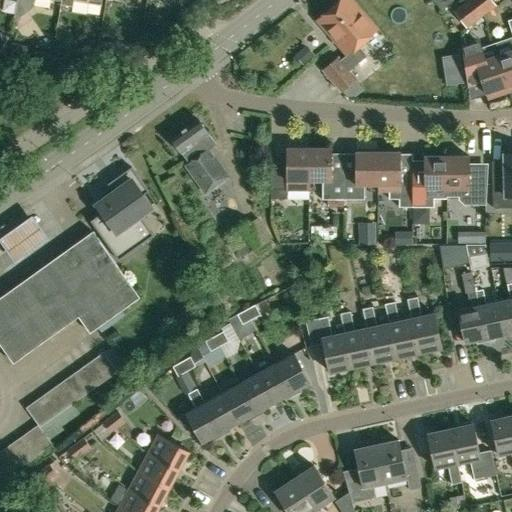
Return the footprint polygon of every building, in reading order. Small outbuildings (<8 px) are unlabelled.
[(351,0),(339,0),(317,19),(347,54),(339,61),(336,58),(323,70),(341,92),(356,79),(349,71),(367,56),(358,46),(377,30),(351,0)] [(453,0),(433,0),(442,10),(453,0)] [(467,29),(497,6),(492,0),(470,0),(455,12),(467,29)] [(511,36),(493,43),(509,93),(511,92),(511,36)] [(509,93),(493,43),(481,47),(480,43),(463,49),(468,85),(470,85),(482,81),(488,100),(509,93)] [(84,45),(82,58),(94,59),(96,47),(84,45)] [(304,47),(295,54),(303,63),(311,56),(304,47)] [(462,70),(446,73),(448,85),(463,82),(462,70)] [(229,178),(210,150),(216,146),(198,121),(172,139),(189,164),(186,167),(205,195),(229,178)] [(271,181),(272,190),(288,190),(288,191),(310,191),(310,182),(310,149),(287,149),(287,162),(287,181),(271,181)] [(310,149),(310,182),(323,182),(323,200),(344,200),(344,175),(344,172),(332,172),(332,149),(310,149)] [(344,175),(344,200),(365,200),(365,186),(379,186),(379,153),(356,153),(356,175),(344,175)] [(379,186),(379,192),(390,192),(390,200),(400,200),(400,208),(413,208),(413,180),(413,176),(401,176),(401,153),(379,153),(379,186)] [(505,179),(493,179),(494,209),(511,208),(511,154),(505,155),(505,179)] [(413,180),(413,208),(429,208),(435,208),(435,200),(447,200),(447,197),(447,190),(447,157),(425,157),(425,160),(425,180),(413,180)] [(447,190),(447,197),(459,197),(459,200),(465,206),(486,205),(488,170),(469,170),(469,157),(447,157),(447,190)] [(157,202),(149,190),(131,166),(114,178),(120,187),(96,204),(115,231),(104,239),(118,260),(141,243),(130,227),(142,218),(140,215),(157,202)] [(272,190),(272,200),(288,200),(288,191),(288,190),(272,190)] [(1,237),(11,254),(16,262),(49,239),(31,217),(1,237)] [(242,256),(259,245),(246,225),(229,236),(242,256)] [(93,231),(0,298),(0,343),(14,363),(79,316),(90,332),(140,297),(93,231)] [(485,233),(471,233),(471,244),(485,244),(485,233)] [(465,243),(454,243),(458,263),(469,261),(465,243)] [(487,245),(467,245),(470,257),(487,255),(487,245)] [(476,290),(474,282),(473,282),(471,272),(461,274),(466,293),(468,294),(471,308),(458,311),(465,344),(486,339),(476,290)] [(511,333),(511,283),(508,285),(511,300),(499,302),(506,335),(511,333)] [(486,339),(506,335),(499,302),(487,305),(483,289),(476,290),(486,339)] [(412,319),(420,354),(442,349),(435,314),(422,317),(418,298),(408,300),(412,319)] [(390,324),(397,358),(420,354),(412,319),(400,322),(396,303),(385,305),(390,324)] [(255,304),(246,309),(252,319),(261,314),(255,304)] [(367,329),(375,363),(397,358),(390,324),(377,327),(373,308),(363,310),(367,329)] [(243,324),(252,319),(246,309),(237,314),(243,324)] [(345,334),(352,368),(375,363),(367,329),(355,332),(351,312),(341,315),(345,334)] [(352,368),(345,334),(333,336),(329,317),(306,322),(312,347),(323,344),(330,373),(352,368)] [(223,331),(214,335),(220,346),(228,341),(223,331)] [(220,346),(214,335),(205,340),(211,350),(220,346)] [(40,427),(119,372),(105,353),(27,408),(38,424),(0,451),(0,482),(53,445),(40,427)] [(276,364),(292,394),(311,384),(295,354),(276,364)] [(190,356),(181,361),(187,371),(196,366),(190,356)] [(187,371),(181,361),(180,361),(172,366),(178,376),(187,371)] [(258,374),(275,403),(292,394),(276,364),(258,374)] [(241,384),(257,413),(275,403),(258,374),(241,384)] [(223,394),(239,423),(257,413),(241,384),(223,394)] [(203,443),(221,433),(205,404),(196,389),(187,394),(196,409),(187,414),(187,416),(194,427),(203,443)] [(205,404),(221,433),(239,423),(223,394),(205,404)] [(110,417),(118,427),(126,421),(118,411),(110,417)] [(194,427),(187,416),(179,420),(188,430),(194,427)] [(511,416),(491,421),(499,455),(511,453),(511,416)] [(118,427),(110,417),(102,423),(110,433),(118,427)] [(474,425),(451,430),(458,464),(471,461),(475,481),(497,476),(491,451),(480,454),(474,425)] [(462,483),(458,464),(451,430),(428,435),(435,469),(448,466),(452,485),(462,483)] [(149,453),(180,470),(190,452),(159,435),(149,453)] [(76,443),(84,454),(91,448),(83,438),(76,443)] [(410,491),(422,488),(417,465),(405,467),(399,441),(377,446),(386,483),(407,479),(410,491)] [(84,454),(76,443),(68,449),(76,460),(84,454)] [(350,493),(353,504),(376,498),(373,486),(386,483),(377,446),(355,450),(361,477),(346,481),(350,493)] [(139,472),(170,488),(180,470),(149,453),(139,472)] [(49,465),(42,470),(50,480),(57,475),(49,465)] [(314,466),(295,479),(316,510),(335,498),(314,466)] [(50,480),(42,470),(35,475),(43,485),(50,480)] [(130,490),(160,506),(170,488),(139,472),(130,490)] [(289,511),(313,511),(316,510),(295,479),(276,492),(289,511)] [(123,509),(127,511),(157,511),(160,506),(130,490),(120,507),(123,509)] [(354,511),(353,504),(350,493),(335,502),(341,511),(354,511)]
